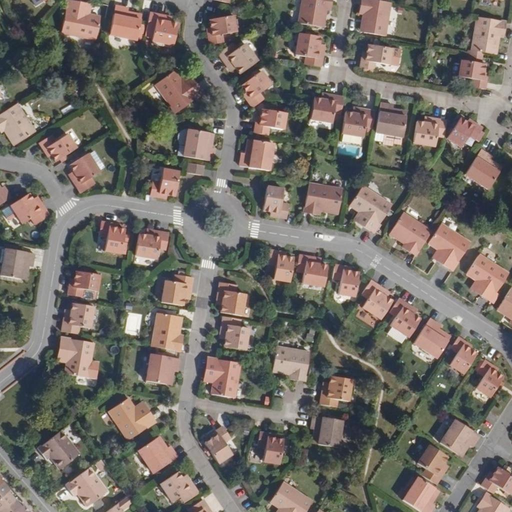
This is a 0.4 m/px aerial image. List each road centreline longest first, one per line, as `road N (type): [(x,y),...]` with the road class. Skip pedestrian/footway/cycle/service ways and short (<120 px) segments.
road 1 (residential): [(236,228),(347,246),(511,351)]
road 2 (residential): [(346,0),(334,79),(495,110),(511,63)]
road 3 (residential): [(219,199),(232,116),(230,101),(192,52),(196,2)]
road 4 (residential): [(0,384),(39,351),(57,240),(73,213)]
road 5 (residential): [(209,248),(186,402)]
road 6 (residential): [(186,402),(292,419),(295,396)]
road 7 (residential): [(186,402),(183,430),(234,511)]
